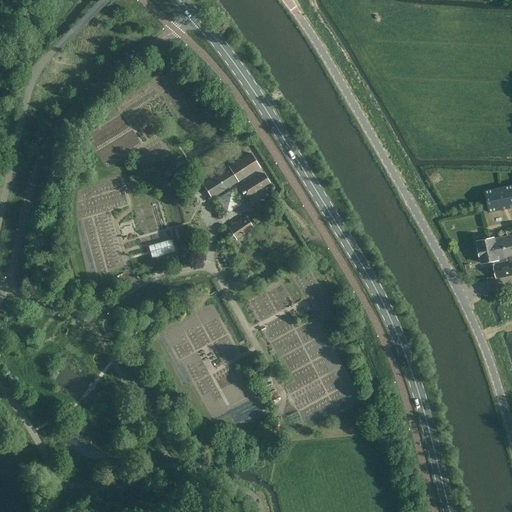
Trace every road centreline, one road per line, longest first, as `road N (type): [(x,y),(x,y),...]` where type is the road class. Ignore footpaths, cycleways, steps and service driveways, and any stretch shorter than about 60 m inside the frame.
road 1 (tertiary): [(449,511),(419,398),(375,289),(236,65),(178,0)]
road 2 (unclassified): [(511,434),(459,295),(285,0)]
